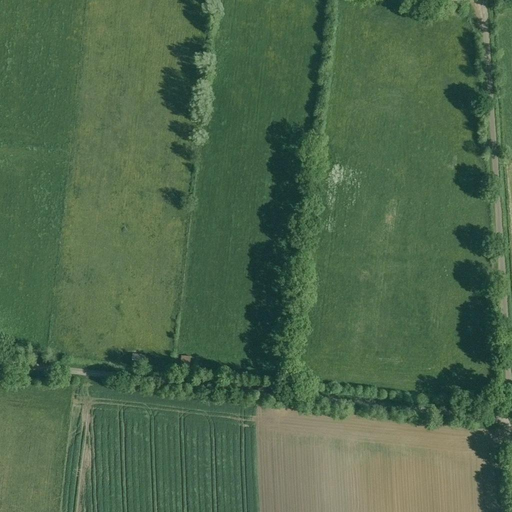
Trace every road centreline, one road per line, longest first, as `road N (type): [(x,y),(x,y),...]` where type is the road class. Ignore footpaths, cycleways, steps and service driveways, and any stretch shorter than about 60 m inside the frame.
road 1 (track): [(511,421),(0,367)]
road 2 (residential): [(511,421),(483,0)]
